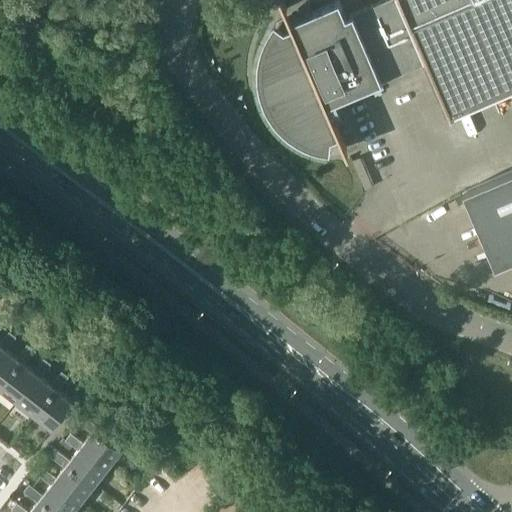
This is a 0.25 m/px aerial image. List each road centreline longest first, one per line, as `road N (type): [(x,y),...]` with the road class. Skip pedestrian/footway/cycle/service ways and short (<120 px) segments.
road 1 (primary): [(477,511),(374,414),(0,125)]
road 2 (unclassified): [(511,343),(402,290),(252,156),(191,81),(178,39),(183,0)]
